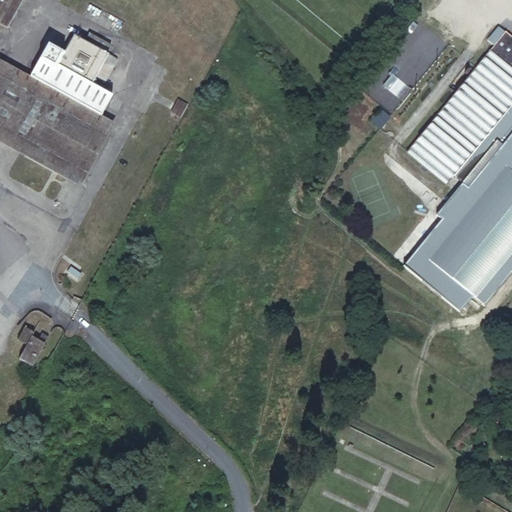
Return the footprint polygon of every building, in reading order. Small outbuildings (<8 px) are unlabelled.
[(0,0),(0,24),(8,29),(24,0),(0,0)] [(414,276),(442,298),(458,312),(471,296),(482,305),(489,298),(511,269),(511,37),(503,31),(406,147),(445,179),(450,173),(461,182),(435,214),(440,218),(402,265),(414,276)] [(75,35),(58,65),(92,84),(113,46),(91,34),(86,41),(75,35)] [(0,58),(0,141),(80,187),(115,124),(0,58)] [(390,73),(382,86),(403,100),(411,87),(390,73)] [(382,108),(372,121),(381,129),(392,117),(382,108)] [(27,345),(20,359),(33,366),(46,343),(33,336),(35,331),(26,327),(18,340),(27,345)] [(486,490),(483,494),(493,500),(496,495),(486,490)]
